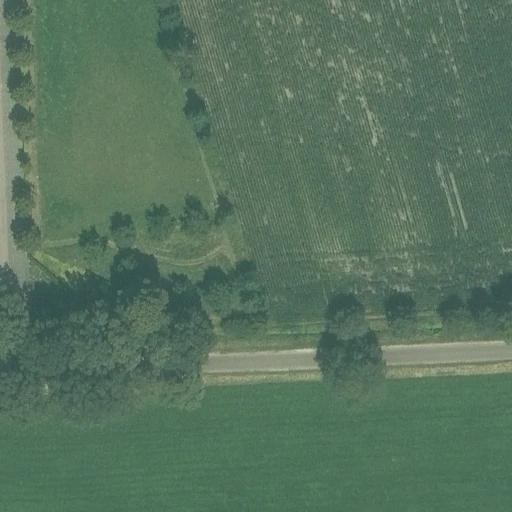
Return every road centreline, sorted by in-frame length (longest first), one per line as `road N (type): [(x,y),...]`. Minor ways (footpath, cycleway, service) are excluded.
road 1 (unclassified): [(511,352),(0,372)]
road 2 (unknown): [(22,371),(0,91)]
